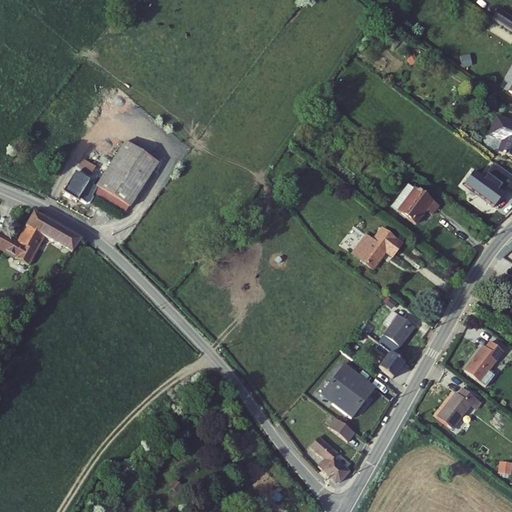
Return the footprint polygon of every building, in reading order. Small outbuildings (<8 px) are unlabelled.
[(511,21),(490,8),(483,19),(511,37),(511,21)] [(511,68),(497,94),(511,102),(511,68)] [(511,132),(511,131),(488,120),(480,137),(494,144),(489,158),(508,166),(511,157),(511,138),(510,137),(511,132)] [(358,164),(344,154),(339,162),(352,172),(358,164)] [(140,195),(93,158),(78,178),(96,192),(91,198),(73,184),(59,203),(72,212),(74,209),(80,214),(84,213),(86,211),(87,208),(87,205),(116,228),(140,195)] [(434,206),(404,185),(386,208),(409,224),(419,210),(427,215),(434,206)] [(0,234),(0,248),(13,255),(2,274),(17,282),(41,240),(67,254),(73,243),(28,217),(13,241),(0,234)] [(394,243),(372,229),(364,240),(355,235),(341,254),(364,270),(376,252),(384,257),(394,243)] [(396,346),(411,327),(390,310),(384,317),(390,322),(380,333),(396,346)] [(373,341),(354,326),(350,331),(370,346),(373,341)] [(400,363),(380,347),(378,351),(380,354),(372,364),(388,378),(400,363)] [(466,379),(483,390),(505,356),(493,348),(488,355),(484,352),(466,379)] [(367,392),(337,367),(314,396),(343,420),(367,392)] [(435,425),(451,437),(473,403),(462,395),(458,402),(454,398),(435,425)] [(327,429),(349,443),(355,432),(333,419),(327,429)] [(315,438),(311,441),(320,450),(323,447),(315,438)] [(311,441),(307,446),(324,464),(322,467),(320,465),(317,468),(333,486),(343,476),(329,461),(332,458),(323,447),(320,450),(311,441)] [(511,463),(498,463),(498,475),(511,474),(511,463)]
